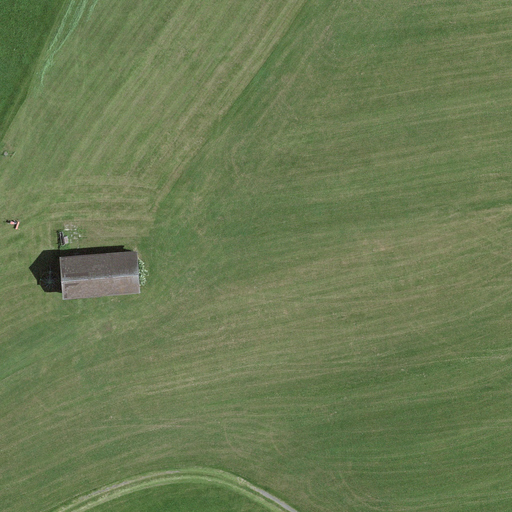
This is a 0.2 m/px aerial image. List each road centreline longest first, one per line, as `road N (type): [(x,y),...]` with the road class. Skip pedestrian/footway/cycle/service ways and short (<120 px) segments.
road 1 (track): [(236,134),(200,173),(175,220),(163,295),(0,388)]
road 2 (track): [(58,511),(120,483),(181,473),(238,482),(293,511)]
